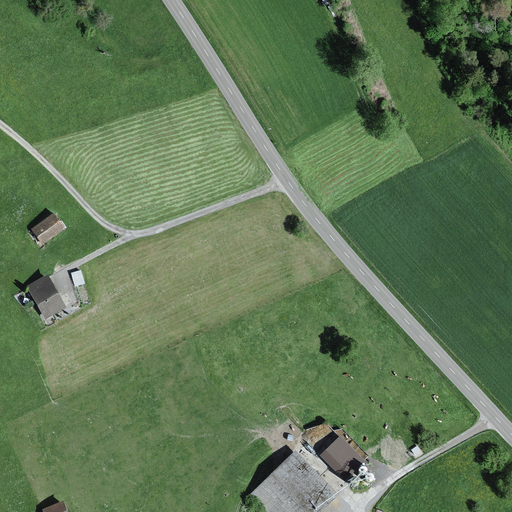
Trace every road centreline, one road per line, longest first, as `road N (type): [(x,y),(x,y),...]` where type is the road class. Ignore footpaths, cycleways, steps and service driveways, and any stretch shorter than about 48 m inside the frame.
road 1 (primary): [(511,434),(331,237),(170,0)]
road 2 (track): [(287,180),(136,234),(105,224),(0,124)]
